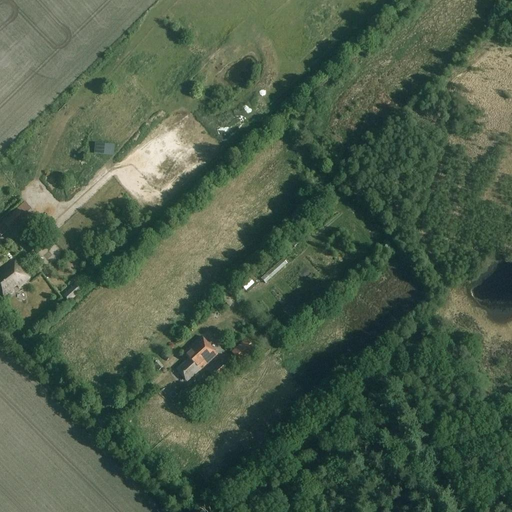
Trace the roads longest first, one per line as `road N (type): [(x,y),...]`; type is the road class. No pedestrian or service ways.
road 1 (track): [(228,511),(387,371),(454,511)]
road 2 (unclassified): [(180,510),(0,328)]
